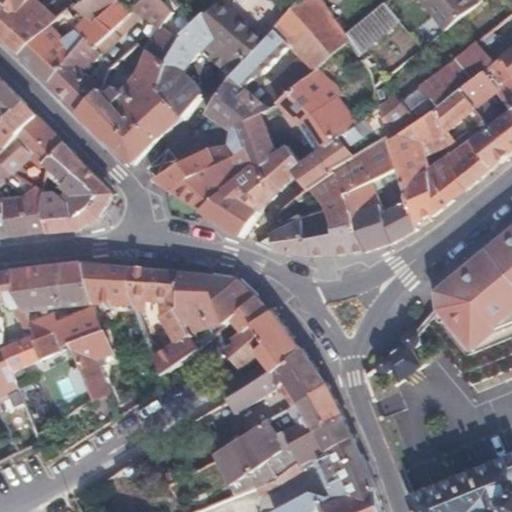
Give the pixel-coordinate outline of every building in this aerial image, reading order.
[(0,0),(0,32),(21,53),(52,24),(62,14),(51,0),(0,0)] [(96,21),(101,17),(117,0),(82,0),(83,1),(78,6),(82,10),(89,16),(96,21)] [(148,51),(164,60),(181,40),(160,30),(177,11),(165,0),(145,0),(137,9),(159,30),(148,51)] [(344,33),(327,7),(322,0),(302,0),(264,42),(246,61),(231,78),(218,100),(207,112),(234,131),(264,115),(273,109),(253,89),(258,85),(253,80),(288,44),(314,73),(319,69),(349,39),(344,33)] [(478,5),(473,0),(434,0),(426,7),(445,32),(478,5)] [(187,117),(205,93),(196,80),(184,72),(200,50),(203,52),(216,35),(246,61),(264,42),(229,12),(221,1),(181,40),(164,60),(173,66),(163,90),(187,117)] [(397,20),(383,1),(344,33),(349,39),(357,51),(397,20)] [(21,53),(49,80),(87,38),(97,46),(114,32),(101,17),(96,21),(89,16),(79,27),(63,38),(52,24),(21,53)] [(114,63),(136,43),(122,25),(114,32),(97,46),(102,52),(114,63)] [(203,52),(231,78),(246,61),(216,35),(203,52)] [(49,80),(79,113),(100,87),(86,72),(102,52),(97,46),(87,38),(49,80)] [(497,64),(480,41),(424,86),(440,108),(464,90),(488,71),(497,64)] [(158,139),(187,117),(163,90),(173,66),(164,60),(148,51),(139,77),(125,85),(132,111),(158,139)] [(511,64),(507,56),(497,64),(488,71),(496,83),(499,87),(511,76),(511,64)] [(79,113),(109,140),(132,111),(125,85),(119,74),(112,65),(107,68),(100,87),(79,113)] [(311,134),(289,148),(303,169),(342,140),(358,127),(331,91),(333,88),(319,69),(314,73),(284,103),(311,134)] [(477,108),(488,100),(483,93),(496,83),(488,71),(464,90),(477,108)] [(511,76),(499,87),(511,103),(511,76)] [(37,115),(0,77),(0,140),(8,149),(37,115)] [(464,90),(440,108),(428,118),(435,141),(466,118),(477,108),(464,90)] [(494,168),(511,153),(511,108),(500,118),(490,126),(473,139),(494,168)] [(136,164),(158,139),(132,111),(109,140),(136,164)] [(65,143),(37,115),(8,149),(2,155),(18,168),(33,155),(45,167),(50,162),(65,143)] [(249,147),(264,169),(281,155),(264,115),(234,131),(233,145),(239,154),(249,147)] [(418,125),(423,149),(435,141),(428,118),(418,125)] [(406,184),(428,175),(417,153),(423,149),(418,125),(393,144),(400,167),(403,178),(406,184)] [(342,255),(368,251),(347,196),(373,181),(400,167),(393,144),(391,138),(355,160),(312,190),(328,211),(334,226),(335,234),(311,243),(314,257),(342,255)] [(466,190),(494,168),(473,139),(448,159),(466,190)] [(299,173),(312,190),(355,160),(342,140),(303,169),(289,148),(281,155),(264,169),(270,180),(254,196),(251,193),(243,200),(246,203),(255,204),(263,210),(299,173)] [(115,193),(65,143),(50,162),(53,166),(81,193),(72,204),(62,201),(60,190),(47,192),(51,233),(80,230),(102,218),(115,193)] [(157,179),(173,189),(230,159),(221,147),(206,150),(157,179)] [(202,211),(243,237),(263,210),(255,204),(246,203),(243,200),(251,193),(254,196),(270,180),(264,169),(249,147),(239,154),(230,159),(173,189),(203,209),(202,211)] [(18,168),(2,155),(0,156),(0,167),(9,176),(18,168)] [(453,201),(466,190),(448,159),(428,175),(433,184),(442,179),(453,201)] [(9,176),(0,167),(0,200),(12,238),(31,235),(28,196),(10,197),(1,183),(9,176)] [(400,167),(373,181),(377,193),(403,178),(400,167)] [(437,214),(453,201),(442,179),(433,184),(428,175),(406,184),(411,201),(418,223),(437,214)] [(419,229),(418,223),(411,201),(384,214),(377,193),(373,181),(347,196),(368,251),(396,242),(419,229)] [(31,235),(51,233),(47,192),(41,187),(28,196),(31,235)] [(305,194),(295,202),(298,208),(309,200),(305,194)] [(0,239),(12,238),(0,200),(0,239)] [(280,213),(287,228),(303,217),(298,208),(295,202),(280,213)] [(306,222),(311,243),(335,234),(334,226),(328,211),(306,222)] [(279,254),(314,257),(311,243),(306,222),(303,217),(287,228),(258,244),(279,254)] [(511,237),(440,298),(437,308),(459,343),(443,354),(473,391),(511,376),(511,237)] [(94,301),(83,263),(13,272),(17,290),(25,309),(94,301)] [(132,287),(131,267),(83,263),(94,301),(128,302),(134,332),(147,332),(135,303),(131,293),(132,287)] [(183,309),(183,273),(131,267),(132,287),(131,293),(135,303),(165,307),(163,321),(177,344),(158,358),(165,374),(192,353),(179,311),(183,309)] [(13,272),(0,273),(0,342),(2,341),(0,319),(0,301),(3,304),(11,303),(16,317),(19,317),(24,332),(31,329),(25,309),(17,290),(13,272)] [(235,318),(258,297),(241,280),(183,273),(183,309),(179,311),(192,353),(201,346),(198,336),(220,331),(235,318)] [(282,319),(258,297),(235,318),(241,335),(231,343),(233,346),(228,351),(240,369),(255,360),(257,363),(265,358),(273,372),(290,363),(304,347),(282,319)] [(95,305),(31,329),(33,335),(40,358),(64,348),(63,347),(70,343),(105,331),(95,305)] [(459,343),(437,308),(418,331),(414,332),(409,334),(406,338),(405,345),(389,358),(383,357),(380,361),(379,366),(369,374),(368,377),(376,400),(443,354),(459,343)] [(114,352),(105,331),(70,343),(95,400),(111,392),(97,360),(114,352)] [(0,361),(0,398),(20,388),(12,370),(40,358),(33,335),(2,348),(4,360),(0,361)] [(329,383),(304,347),(290,363),(273,372),(234,397),(193,425),(197,432),(204,428),(218,454),(252,431),(248,425),(236,432),(229,419),(289,382),(300,401),(329,383)] [(345,414),(329,383),(300,401),(309,417),(301,421),(302,423),(274,438),(266,423),(252,431),(218,454),(239,495),(258,487),(262,486),(294,470),(286,451),(294,446),(345,414)] [(357,439),(345,414),(294,446),(302,465),(303,469),(323,458),(357,439)] [(379,489),(357,439),(323,458),(336,495),(318,501),(312,498),(286,511),(324,511),(325,511),(379,489)] [(157,466),(150,453),(119,473),(126,485),(157,466)] [(511,511),(511,458),(412,498),(418,511),(511,511)] [(302,465),(294,470),(262,486),(265,492),(283,484),(303,469),(302,465)] [(190,471),(172,483),(178,495),(196,483),(190,471)] [(387,511),(379,489),(325,511),(387,511)]
